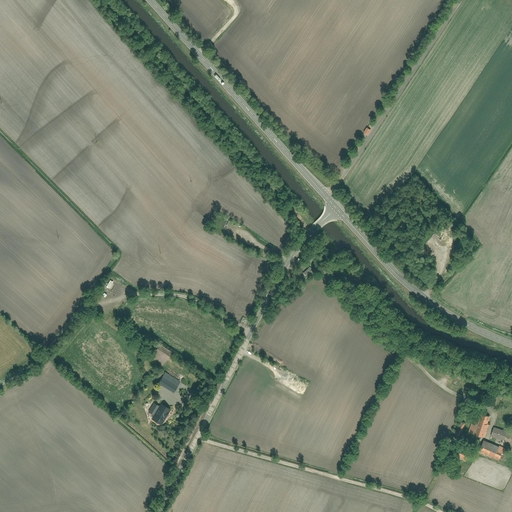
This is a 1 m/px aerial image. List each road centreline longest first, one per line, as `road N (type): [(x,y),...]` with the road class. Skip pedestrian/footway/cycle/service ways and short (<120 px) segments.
road 1 (tertiary): [(337,208),(288,258),(158,511)]
road 2 (tertiary): [(337,208),(150,0)]
road 3 (tertiary): [(511,343),(412,289),(337,208)]
